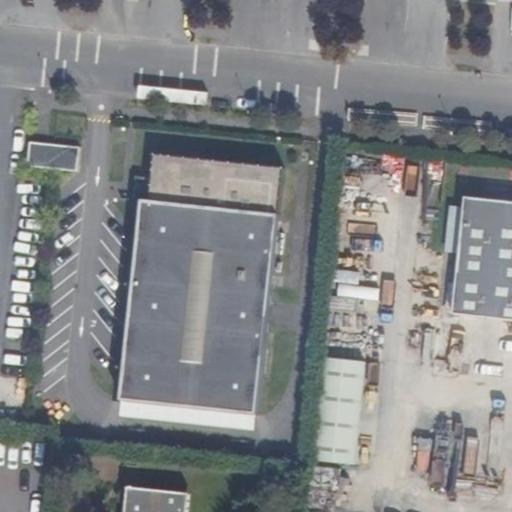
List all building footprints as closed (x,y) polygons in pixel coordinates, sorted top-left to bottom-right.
[(26,167),(59,170),(61,145),(30,141),(26,167)] [(80,147),(61,145),(59,170),(77,172),(80,147)] [(150,200),(143,201),(133,289),(121,401),(256,415),(260,380),(284,169),(155,155),(150,200)] [(455,290),(452,315),(511,321),(511,202),(465,198),(455,290)] [(317,415),(312,462),(354,466),(365,364),(323,359),(317,415)] [(183,511),(186,495),(124,489),(121,511),(183,511)]
